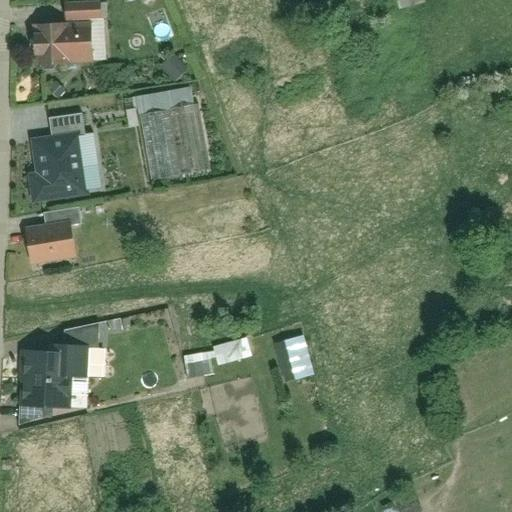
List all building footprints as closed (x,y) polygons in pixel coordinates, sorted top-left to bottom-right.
[(24,26),(27,70),(87,66),(84,23),(24,26)] [(112,120),(126,189),(199,175),(185,105),(112,120)] [(28,134),(45,209),(109,195),(92,120),(28,134)] [(19,234),(25,273),(74,266),(69,227),(19,234)] [(273,347),(282,385),(311,378),(302,340),(273,347)] [(209,348),(213,368),(242,363),(238,342),(209,348)] [(26,380),(24,406),(68,409),(70,376),(102,378),(104,348),(52,346),(52,352),(23,351),(22,379),(26,380)] [(180,355),(184,377),(211,372),(206,350),(180,355)] [(382,511),(417,511),(407,489),(378,503),(382,511)]
